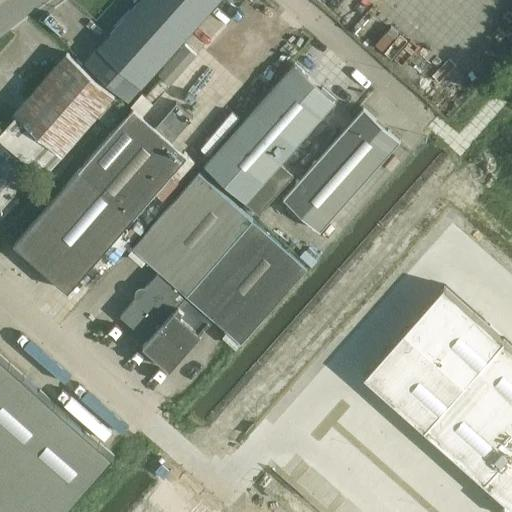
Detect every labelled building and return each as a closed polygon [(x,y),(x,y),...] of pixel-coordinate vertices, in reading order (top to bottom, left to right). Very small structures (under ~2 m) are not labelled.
[(139,0),(98,46),(85,61),(128,100),(141,86),(216,0),(139,0)] [(171,83),(197,54),(185,43),(159,72),(171,83)] [(109,126),(125,108),(113,97),(115,95),(66,52),(13,112),(17,115),(43,139),(50,145),(52,147),(62,156),(87,126),(97,115),(109,126)] [(259,213),(294,174),(282,163),(335,100),(295,64),(207,167),(259,213)] [(161,79),(145,96),(153,103),(168,86),(161,79)] [(132,105),(133,106),(143,114),(153,103),(145,96),(142,93),(132,105)] [(133,106),(80,166),(134,214),(187,154),(173,141),(193,119),(176,104),(156,126),(143,114),(133,106)] [(320,230),(400,140),(363,107),(283,197),(320,230)] [(17,115),(0,134),(0,139),(39,175),(43,178),(62,156),(52,147),(50,145),(43,139),(17,115)] [(0,186),(21,163),(0,143),(0,186)] [(73,174),(14,242),(53,276),(68,290),(128,222),(134,214),(80,166),(73,174)] [(240,341),(307,266),(199,171),(133,246),(160,270),(144,287),(148,290),(139,301),(135,298),(121,315),(147,339),(142,345),(169,368),(201,333),(214,318),(240,341)] [(511,344),(444,284),(363,375),(504,501),(502,503),(511,511),(511,344)] [(62,511),(113,456),(21,374),(0,354),(0,511),(62,511)]
